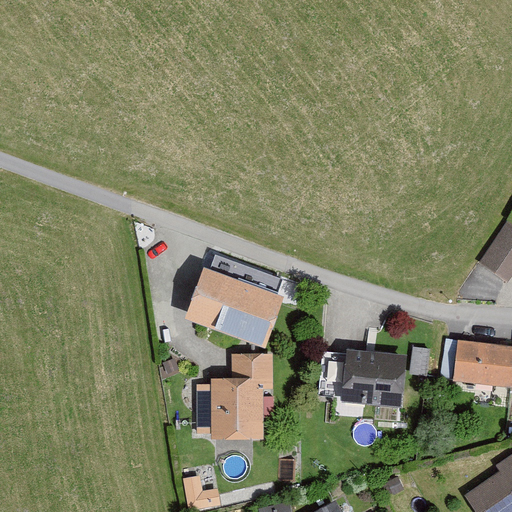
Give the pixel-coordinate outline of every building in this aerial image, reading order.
[(511,273),(511,221),(481,262),(507,281),(511,273)] [(277,297),(206,270),(189,315),(260,341),(277,297)] [(511,343),(456,339),(452,382),(511,387),(511,343)] [(416,343),(413,368),(425,369),(428,345),(416,343)] [(404,355),(337,348),(332,401),(399,407),(404,355)] [(273,349),(232,350),(233,377),(207,378),(208,439),(263,437),(262,391),(274,391),(273,349)] [(511,511),(511,452),(496,463),(504,476),(471,497),(480,511),(511,511)] [(258,511),(291,511),(288,497),(256,505),(258,511)] [(339,511),(335,502),(314,511),(339,511)]
